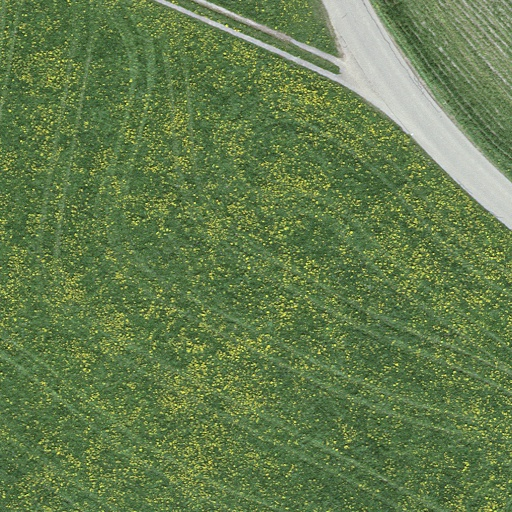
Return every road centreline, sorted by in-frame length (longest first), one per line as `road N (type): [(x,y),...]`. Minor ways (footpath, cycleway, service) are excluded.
road 1 (unclassified): [(511,225),(352,50),(332,0)]
road 2 (track): [(371,73),(189,0)]
